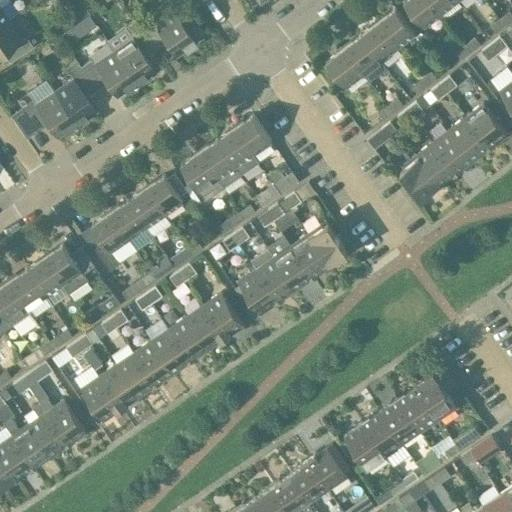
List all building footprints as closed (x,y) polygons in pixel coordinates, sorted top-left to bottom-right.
[(404,0),(424,26),(441,12),(432,0),(404,0)] [(432,0),(441,12),(456,0),(432,0)] [(0,24),(8,19),(0,6),(0,24)] [(415,32),(396,7),(378,20),(398,46),(415,32)] [(181,21),(173,9),(153,22),(150,18),(140,25),(155,48),(165,41),(175,55),(195,42),(190,35),(197,30),(187,17),(181,21)] [(511,18),(511,12),(510,10),(500,17),(505,24),(511,18)] [(490,25),(495,31),(505,24),(500,17),(490,25)] [(25,35),(21,38),(8,19),(0,24),(0,52),(3,51),(10,61),(33,46),(25,35)] [(125,26),(132,37),(113,50),(135,83),(155,69),(145,55),(155,48),(140,25),(135,19),(125,26)] [(378,20),(361,33),(383,62),(381,59),(398,46),(378,20)] [(370,79),(386,67),(383,62),(361,33),(344,47),(364,72),(370,79)] [(500,35),(496,38),(491,43),(498,52),(508,44),(500,35)] [(480,43),(476,36),(466,44),(471,50),(480,43)] [(482,50),(489,59),(498,52),(491,43),(482,50)] [(456,51),(461,58),(471,50),(466,44),(456,51)] [(326,60),(346,86),(364,72),(344,47),(326,60)] [(135,83),(113,50),(94,63),(91,59),(80,66),(95,88),(106,81),(116,96),(135,83)] [(72,77),(53,90),(76,123),(95,110),(85,96),(95,88),(80,66),(76,59),(65,67),(72,77)] [(437,76),(432,70),(422,78),(427,84),(437,76)] [(450,74),(440,81),(448,91),(457,84),(450,74)] [(413,85),(418,92),(427,84),(422,78),(413,85)] [(511,79),(499,89),(511,105),(511,79)] [(431,89),(438,98),(448,91),(440,81),(431,89)] [(56,137),(76,123),(53,90),(34,103),(31,99),(21,107),(36,129),(46,122),(56,137)] [(403,103),(398,97),(388,104),(393,110),(403,103)] [(417,100),(407,107),(414,117),(424,110),(417,100)] [(484,101),(466,115),(489,145),(493,142),(495,144),(508,133),(484,101)] [(378,112),(384,118),(393,110),(388,104),(378,112)] [(398,114),(405,124),(414,117),(407,107),(398,114)] [(272,140),(254,113),(235,126),(254,152),(272,140)] [(487,150),(485,148),(489,145),(466,115),(450,128),(474,160),(487,150)] [(368,138),(375,147),(398,130),(391,120),(368,138)] [(235,126),(217,138),(236,165),(254,152),(235,126)] [(450,128),(433,141),(456,171),(460,167),(462,169),(474,160),(450,128)] [(200,150),(218,177),(236,165),(217,138),(200,150)] [(433,141),(417,154),(441,185),(454,176),(452,174),(456,171),(433,141)] [(181,163),(199,189),(218,177),(200,150),(181,163)] [(425,190),(428,195),(441,185),(417,154),(404,163),(408,168),(403,172),(420,194),(425,190)] [(165,173),(147,186),(165,213),(183,200),(165,173)] [(286,179),(276,185),(280,192),(291,185),(286,179)] [(129,198),(147,225),(165,213),(147,186),(129,198)] [(263,203),(268,200),(262,190),(257,194),(263,203)] [(292,207),(302,200),(295,190),(285,197),(292,207)] [(130,237),(147,225),(129,198),(111,210),(130,237)] [(278,201),(268,209),(274,218),(285,211),(278,201)] [(250,203),(240,210),(245,216),(255,210),(250,203)] [(258,215),(265,225),(274,218),(268,209),(258,215)] [(120,263),(111,249),(130,237),(111,210),(92,223),(102,236),(92,243),(110,270),(120,263)] [(230,217),(235,223),(245,216),(240,210),(230,217)] [(322,223),(309,232),(331,265),(344,257),(341,251),(346,248),(331,225),(326,229),(322,223)] [(243,225),(233,232),(239,242),(250,235),(243,225)] [(223,239),(230,248),(239,242),(233,232),(223,239)] [(331,265),(309,232),(291,244),(312,275),(317,272),(318,274),(331,265)] [(198,239),(188,246),(192,253),(202,246),(198,239)] [(69,252),(63,243),(45,255),(69,292),(88,279),(83,272),(95,265),(81,245),(69,252)] [(308,278),(312,275),(291,244),(274,256),(296,289),(310,280),(308,278)] [(181,251),(185,257),(192,253),(188,246),(181,251)] [(271,258),(265,249),(251,259),(278,299),(282,296),(283,298),(296,289),(274,256),(271,258)] [(69,292),(45,255),(27,268),(45,294),(52,304),(69,292)] [(168,256),(150,268),(157,278),(175,266),(168,256)] [(251,259),(232,271),(261,313),(275,303),(273,301),(278,299),(251,259)] [(190,261),(180,268),(187,278),(196,271),(190,261)] [(45,294),(27,268),(9,280),(27,306),(45,294)] [(170,275),(177,285),(187,278),(180,268),(170,275)] [(142,277),(122,290),(127,298),(147,284),(142,277)] [(9,280),(0,285),(0,323),(4,330),(14,323),(21,333),(38,322),(27,306),(9,280)] [(162,295),(156,285),(145,292),(152,302),(162,295)] [(222,291),(204,303),(225,334),(229,331),(230,333),(244,324),(222,291)] [(136,298),(142,308),(152,302),(145,292),(136,298)] [(120,302),(115,295),(86,316),(91,323),(120,302)] [(225,334),(204,303),(186,315),(209,348),(222,339),(221,337),(225,334)] [(121,308),(110,316),(117,326),(128,318),(121,308)] [(209,348),(186,315),(169,327),(190,358),(194,355),(196,357),(209,348)] [(76,322),(81,330),(91,323),(86,316),(76,322)] [(101,321),(108,332),(117,326),(110,316),(101,321)] [(190,358),(169,327),(152,339),(174,372),(187,363),(186,361),(190,358)] [(68,328),(50,340),(54,346),(72,335),(68,328)] [(86,332),(76,339),(66,345),(73,356),(93,342),(86,332)] [(152,339),(134,351),(155,382),(160,379),(161,381),(174,372),(152,339)] [(40,347),(44,353),(54,346),(50,340),(40,347)] [(93,344),(84,349),(96,368),(105,362),(93,344)] [(134,351),(117,363),(139,396),(153,387),(151,385),(155,382),(134,351)] [(46,359),(31,369),(23,375),(30,385),(53,369),(46,359)] [(126,404),(139,396),(117,363),(99,374),(121,405),(125,402),(126,404)] [(12,375),(7,369),(0,373),(0,380),(1,382),(12,375)] [(433,371),(415,383),(439,418),(457,406),(433,371)] [(118,410),(117,408),(121,405),(99,374),(81,387),(104,420),(118,410)] [(13,382),(20,392),(30,385),(23,375),(13,382)] [(416,386),(398,397),(421,430),(439,418),(415,383),(414,384),(416,386)] [(48,396),(40,401),(68,441),(72,439),(73,441),(87,431),(65,398),(54,405),(48,396)] [(421,430),(398,397),(380,409),(403,443),(421,430)] [(33,406),(39,415),(29,422),(52,455),(65,446),(64,444),(68,441),(40,401),(33,406)] [(380,409),(363,422),(385,455),(403,443),(380,409)] [(12,416),(4,421),(11,432),(33,465),(37,462),(39,464),(52,455),(29,422),(20,428),(12,416)] [(344,434),(367,467),(385,455),(363,422),(344,434)] [(475,424),(453,439),(455,442),(460,449),(481,434),(475,424)] [(12,434),(0,442),(0,453),(17,479),(30,470),(29,468),(33,465),(11,432),(12,434)] [(471,447),(481,461),(501,448),(492,433),(471,447)] [(437,454),(442,461),(460,449),(455,442),(437,454)] [(327,446),(309,458),(329,488),(332,486),(336,492),(351,481),(327,446)] [(416,461),(424,473),(442,461),(437,454),(434,449),(416,461)] [(0,482),(0,483),(4,488),(17,479),(0,453),(0,482)] [(309,458),(291,471),(311,500),(329,488),(309,458)] [(445,465),(435,472),(441,481),(452,475),(445,465)] [(414,470),(401,478),(406,485),(418,477),(414,470)] [(292,511),(293,511),(311,500),(291,471),(273,483),(292,511)] [(425,478),(431,488),(441,481),(435,472),(425,478)] [(401,478),(389,486),(393,493),(406,485),(401,478)] [(511,481),(499,490),(511,508),(511,481)] [(292,511),(273,483),(255,495),(266,511),(292,511)] [(399,496),(409,510),(409,511),(413,511),(421,507),(409,489),(399,496)] [(511,511),(511,508),(499,490),(481,502),(487,511),(511,511)] [(266,511),(255,495),(237,507),(240,511),(266,511)] [(384,511),(400,511),(407,508),(409,510),(399,496),(382,508),(384,511)] [(487,511),(481,502),(467,511),(487,511)]
